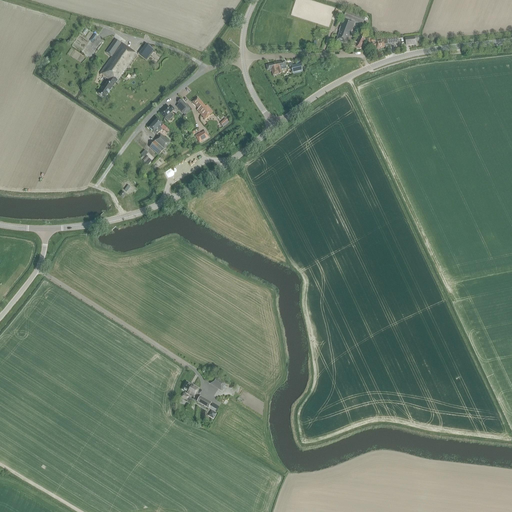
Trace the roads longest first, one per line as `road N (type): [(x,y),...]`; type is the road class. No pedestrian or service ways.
road 1 (secondary): [(274,127),(324,90),(385,61),(511,39)]
road 2 (secondary): [(47,228),(147,210),(230,163),(274,127)]
road 3 (track): [(449,291),(349,76)]
road 4 (residential): [(96,186),(178,89),(242,58)]
road 5 (residential): [(242,58),(364,54)]
